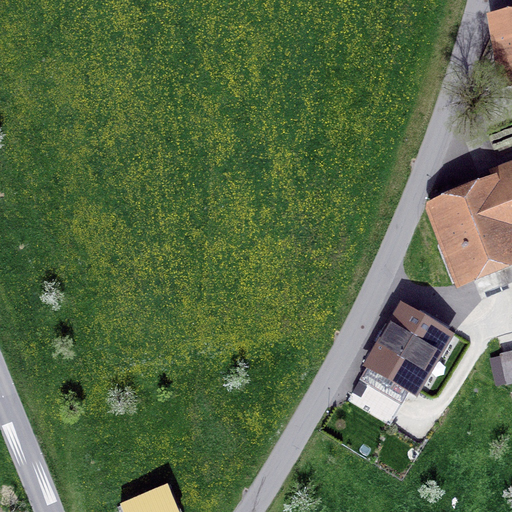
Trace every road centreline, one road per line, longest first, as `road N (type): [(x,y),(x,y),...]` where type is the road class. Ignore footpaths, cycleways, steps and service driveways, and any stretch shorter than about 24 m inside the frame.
road 1 (tertiary): [(477,0),(398,231),(293,443),(245,511)]
road 2 (secondary): [(0,380),(50,511)]
